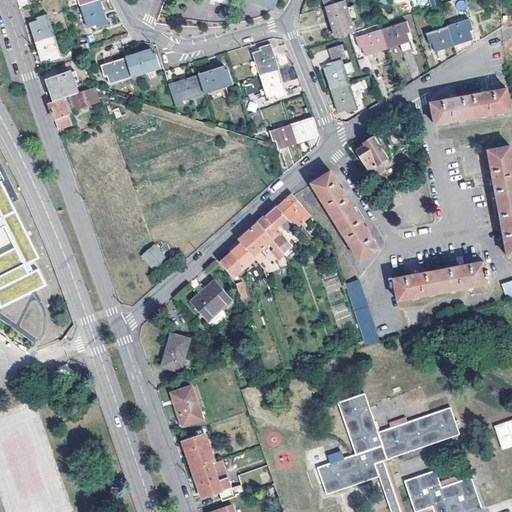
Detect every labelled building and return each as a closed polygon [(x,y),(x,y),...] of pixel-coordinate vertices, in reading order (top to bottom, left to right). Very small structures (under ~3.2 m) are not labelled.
[(98,0),(81,5),(87,29),(88,28),(89,30),(108,25),(99,0),(98,0)] [(249,0),(274,8),(274,7),(276,0),(249,0)] [(354,32),(344,0),(325,6),(335,39),(354,32)] [(30,20),(30,23),(29,23),(35,41),(55,35),(48,14),(30,20)] [(469,19),(448,26),(454,45),(473,39),(472,37),(475,36),(469,19)] [(408,24),(382,31),(388,49),(410,42),(410,40),(412,39),(408,24)] [(435,52),(454,45),(448,26),(426,33),(432,50),(434,49),(435,52)] [(365,55),(388,49),(382,31),(357,39),(361,54),(365,53),(365,55)] [(55,35),(35,41),(41,60),(42,60),(43,63),(62,57),(55,35)] [(260,75),(279,69),(271,44),(254,49),(255,52),(253,53),(260,75)] [(344,67),(342,60),(344,59),(339,45),(327,48),(332,63),(325,65),(326,68),(324,68),(332,90),(350,84),(347,75),(344,67)] [(127,58),(132,77),(160,68),(155,55),(154,56),(152,50),(127,58)] [(132,77),(127,58),(101,66),(106,84),(109,83),(109,84),(132,77)] [(344,67),(347,75),(354,73),(351,64),(344,67)] [(230,84),(224,66),(199,75),(205,94),(228,86),(227,85),(230,84)] [(279,69),(260,75),(267,97),(269,97),(270,100),(287,94),(279,69)] [(48,81),(56,101),(64,99),(71,96),(78,93),(71,73),(48,81)] [(205,94),(199,75),(173,84),(180,101),(182,100),(183,101),(205,94)] [(350,84),(353,93),(367,88),(365,80),(350,84)] [(359,110),(350,84),(332,90),(339,113),(341,113),(342,115),(359,110)] [(78,93),(71,96),(76,110),(100,101),(96,88),(95,88),(94,88),(78,93)] [(454,99),(431,103),(436,125),(511,111),(507,89),(485,93),(454,99)] [(56,101),(50,104),(59,130),(72,125),(64,99),(56,101)] [(247,110),(255,112),(257,104),(249,102),(247,110)] [(317,136),(316,135),(319,134),(313,117),(291,124),(297,142),(317,136)] [(297,142),(291,124),(271,131),(276,148),(278,147),(279,148),(297,142)] [(375,138),(358,151),(368,169),(376,178),(384,172),(378,164),(388,158),(375,138)] [(511,154),(510,146),(489,151),(495,181),(503,226),(509,257),(511,256),(511,154)] [(331,172),(313,184),(361,261),(380,249),(367,229),(342,190),(331,172)] [(0,309),(1,311),(30,296),(28,293),(34,290),(35,293),(46,288),(38,271),(33,274),(29,266),(39,261),(1,184),(4,182),(0,173),(0,309)] [(311,215),(303,206),(293,195),(280,206),(278,208),(288,219),(293,225),(296,228),(311,215)] [(268,218),(277,229),(281,226),(286,231),(293,225),(288,219),(278,208),(277,207),(270,213),(268,215),(270,217),(268,218)] [(266,219),(260,224),(274,241),(286,256),(295,250),(277,229),(268,218),(266,216),(265,217),(266,219)] [(255,257),(274,241),(260,224),(259,223),(243,237),(239,241),(243,244),(255,257)] [(243,244),(231,254),(245,269),(256,259),(255,257),(243,244)] [(154,272),(167,260),(154,246),(141,257),(154,272)] [(234,278),(245,269),(231,254),(221,263),(234,278)] [(417,275),(394,279),(399,301),(488,284),(484,262),(462,266),(417,275)] [(218,280),(191,302),(207,321),(233,300),(218,280)] [(359,280),(346,285),(365,346),(379,342),(359,280)] [(511,296),(511,281),(502,284),(507,298),(511,296)] [(242,283),(236,286),(242,302),(248,299),(242,283)] [(189,340),(170,335),(165,354),(166,354),(162,367),(179,372),(189,340)] [(67,363),(59,367),(62,373),(70,369),(67,363)] [(192,387),(172,394),(183,426),(203,419),(192,387)] [(380,432),(366,393),(338,403),(356,455),(320,468),(328,495),(380,477),(391,511),(474,511),(481,510),(471,479),(441,489),(435,471),(405,481),(415,511),(432,507),(433,511),(400,511),(384,462),(388,461),(460,436),(451,408),(380,432)] [(511,419),(494,424),(500,449),(511,446),(511,419)] [(206,434),(183,442),(194,470),(213,464),(216,462),(206,434)] [(400,511),(433,511),(432,507),(415,511),(404,511),(388,461),(384,462),(400,511)] [(213,464),(194,470),(204,498),(232,488),(228,477),(219,481),(213,464)]
